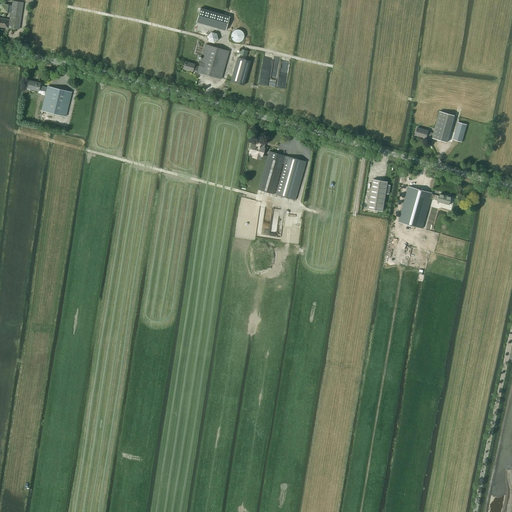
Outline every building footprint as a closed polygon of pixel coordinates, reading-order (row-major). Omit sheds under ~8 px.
[(13,1),(9,28),(19,29),(23,2),(13,1)] [(200,8),(196,22),(217,28),(225,30),(227,26),(229,16),(225,15),(200,8)] [(0,26),(8,28),(9,20),(0,18),(0,26)] [(242,32),(241,31),(240,31),(240,30),(239,30),(238,30),(237,30),(235,30),(234,31),(233,31),(233,32),(232,33),(231,34),(231,35),(231,36),(231,37),(231,38),(232,39),(232,40),(233,41),(234,42),(235,42),(236,43),(237,43),(238,43),(239,43),(240,43),(240,42),(241,42),(242,41),(243,41),(243,40),(244,39),(244,38),(244,37),(244,36),(244,35),(244,34),(243,33),(243,32),(242,32)] [(199,66),(194,65),(194,64),(185,62),(183,69),(192,71),(193,70),(198,71),(197,72),(221,79),(229,51),(205,44),(199,66)] [(238,57),(231,82),(243,85),(250,61),(238,57)] [(47,86),(47,88),(40,86),(40,83),(28,80),(26,88),(38,91),(39,90),(46,92),(41,110),(65,116),(71,92),(47,86)] [(77,103),(76,108),(84,110),(88,96),(83,95),(81,104),(77,103)] [(455,115),(440,111),(434,133),(428,132),(428,131),(417,128),(415,135),(426,138),(427,135),(432,137),(432,138),(447,142),(455,115)] [(453,140),(462,142),(467,125),(458,122),(453,140)] [(251,144),(248,153),(253,154),(252,157),(255,158),(260,160),(260,158),(266,160),(258,190),(273,194),(282,164),(284,164),(275,195),(295,200),(306,162),(269,151),(267,156),(263,155),(264,148),(263,148),(264,144),(258,143),(258,144),(256,144),(255,145),(251,144)] [(368,209),(383,211),(388,182),(373,179),(368,209)] [(438,201),(449,205),(452,197),(440,194),(439,196),(432,194),(432,193),(408,186),(398,222),(422,229),(431,198),(438,201)]
